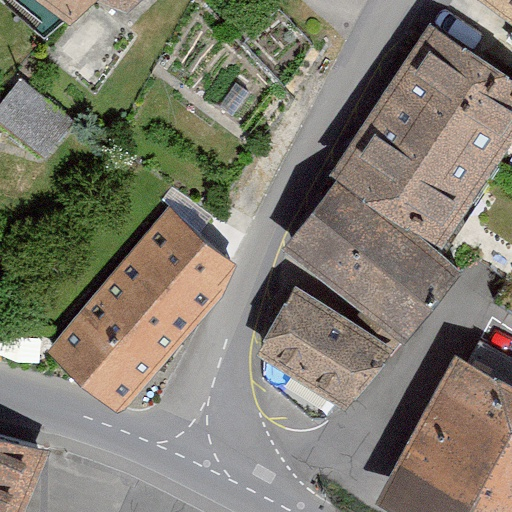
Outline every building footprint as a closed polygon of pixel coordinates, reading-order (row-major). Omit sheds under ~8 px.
[(56,0),(83,21),(106,1),(134,21),(154,0),(56,0)] [(511,0),(491,0),(511,14),(511,0)] [(511,150),(511,70),(447,27),(346,176),(292,253),(416,342),(471,263),(452,249),(511,150)] [(52,139),(72,109),(22,77),(3,107),(52,139)] [(247,268),(183,214),(65,354),(129,408),(247,268)] [(372,407),(401,344),(294,295),(264,357),(372,407)] [(386,508),(394,511),(511,511),(511,380),(469,357),(386,508)] [(0,511),(17,511),(38,460),(0,447),(0,511)]
